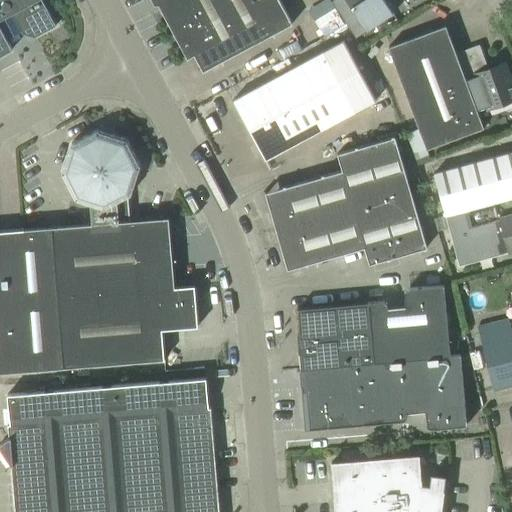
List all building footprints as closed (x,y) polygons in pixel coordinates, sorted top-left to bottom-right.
[(0,0),(0,56),(12,50),(7,38),(17,33),(25,35),(34,38),(55,27),(41,0),(0,0)] [(291,24),(278,0),(156,0),(187,59),(194,56),(198,62),(202,72),(224,60),(291,24)] [(383,0),(346,0),(367,31),(393,13),(383,0)] [(406,133),(414,154),(483,128),(477,110),(487,106),(487,108),(511,99),(511,88),(503,63),(487,68),(479,45),(455,54),(445,26),(388,47),(418,129),(406,133)] [(234,100),(266,160),(377,99),(345,40),(242,96),(234,100)] [(65,226),(53,227),(59,297),(175,287),(169,217),(130,220),(128,196),(131,194),(141,165),(127,138),(98,129),(71,143),(62,172),(76,198),(91,203),(92,223),(65,226)] [(280,188),(270,207),(283,255),(302,265),(366,247),(370,264),(428,248),(397,137),(338,154),(342,170),(280,188)] [(445,214),(511,196),(511,152),(434,173),(445,214)] [(511,196),(445,214),(458,266),(511,251),(511,196)] [(0,372),(65,367),(59,297),(53,227),(9,231),(0,231),(0,372)] [(175,287),(59,297),(65,367),(165,359),(162,329),(198,326),(195,285),(175,287)] [(303,334),(304,347),(298,347),(302,391),(307,390),(308,403),(305,403),(307,429),(399,421),(403,419),(405,417),(406,416),(407,414),(425,412),(426,420),(430,420),(431,429),(464,426),(459,355),(449,355),(448,348),(458,348),(457,337),(447,338),(443,287),(409,289),(410,298),(404,298),(405,307),(387,308),(387,306),(383,302),(297,309),(299,334),(303,334)] [(479,326),(494,389),(511,384),(511,331),(509,319),(479,326)] [(0,445),(12,464),(16,511),(220,511),(210,407),(209,407),(206,377),(10,394),(11,403),(0,403),(0,407),(11,407),(13,424),(9,424),(9,426),(0,426),(0,435),(10,435),(10,437),(0,444),(0,445)] [(335,511),(441,511),(446,476),(431,473),(430,474),(429,484),(422,484),(419,454),(330,461),(335,511)]
